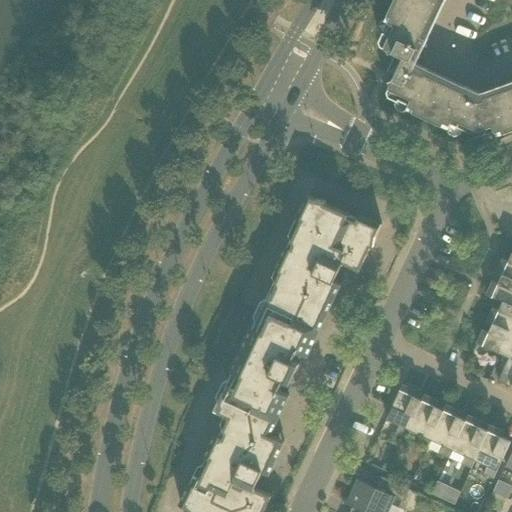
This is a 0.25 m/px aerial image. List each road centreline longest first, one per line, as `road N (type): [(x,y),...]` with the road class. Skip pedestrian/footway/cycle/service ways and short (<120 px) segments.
road 1 (secondary): [(263,89),(165,271),(113,423),(96,511)]
road 2 (secondary): [(129,511),(192,285),(290,104)]
road 3 (residential): [(307,511),(310,484),(374,343)]
road 4 (residential): [(448,184),(290,104)]
road 5 (residential): [(374,343),(448,184)]
road 6 (residential): [(511,406),(374,343)]
